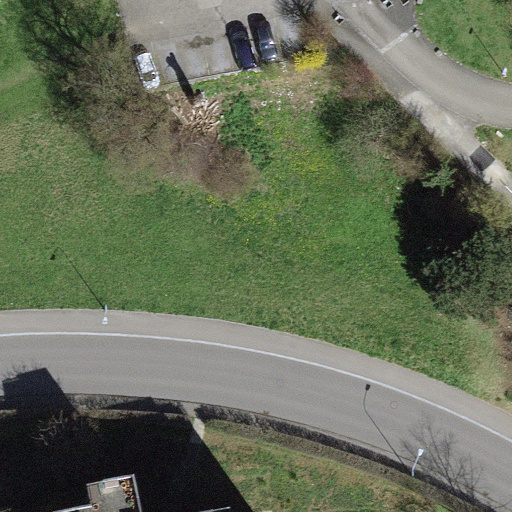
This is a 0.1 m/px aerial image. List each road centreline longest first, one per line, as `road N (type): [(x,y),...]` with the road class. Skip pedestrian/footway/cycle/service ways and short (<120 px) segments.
road 1 (residential): [(511,476),(346,406),(205,378),(0,366)]
road 2 (residential): [(358,0),(440,79),(511,105)]
